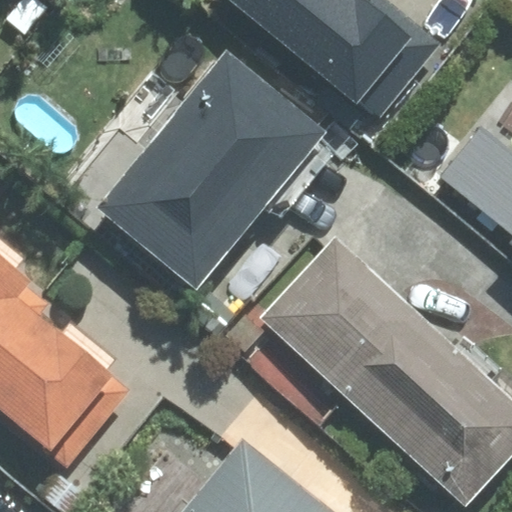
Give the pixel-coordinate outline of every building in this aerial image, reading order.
[(246,0),(383,112),(442,41),(391,0),(246,0)] [(105,196),(205,280),(336,126),(236,42),(105,196)] [(511,133),(491,116),(447,169),(511,222),(511,133)] [(511,386),(341,233),(267,315),(473,499),(511,455),(511,386)] [(0,236),(0,391),(79,457),(138,385),(27,294),(45,273),(0,236)] [(354,511),(252,432),(188,511),(354,511)]
